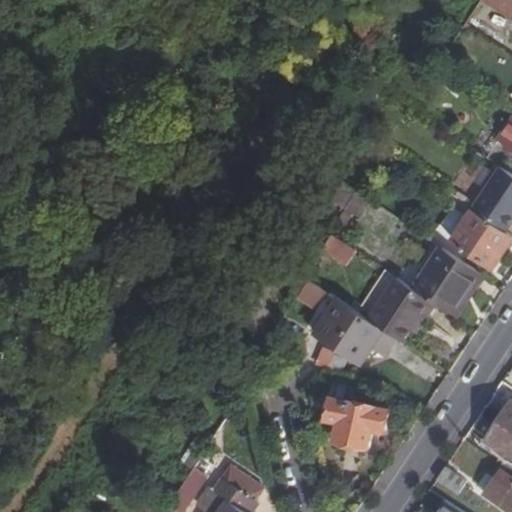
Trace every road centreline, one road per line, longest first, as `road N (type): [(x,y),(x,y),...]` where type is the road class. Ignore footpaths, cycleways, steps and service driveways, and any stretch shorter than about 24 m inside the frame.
road 1 (track): [(4,511),(340,0)]
road 2 (residential): [(511,319),(382,511)]
road 3 (residential): [(309,511),(271,381)]
